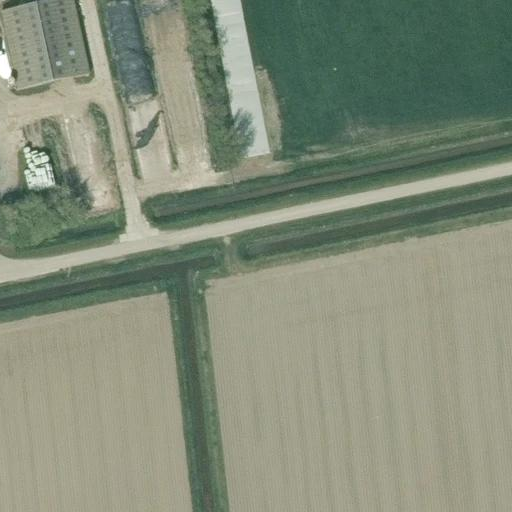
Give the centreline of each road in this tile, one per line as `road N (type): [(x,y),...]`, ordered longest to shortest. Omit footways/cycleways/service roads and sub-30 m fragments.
road 1 (unclassified): [(0,275),(511,169)]
road 2 (track): [(132,193),(256,171),(273,143)]
